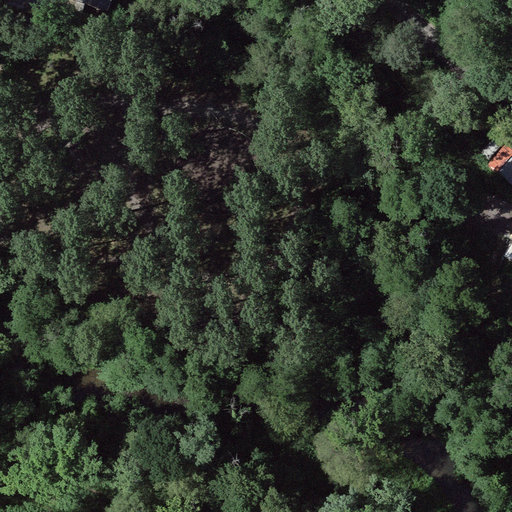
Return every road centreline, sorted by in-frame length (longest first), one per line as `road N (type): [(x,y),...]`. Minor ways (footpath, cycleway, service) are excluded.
road 1 (track): [(0,240),(59,284),(182,342),(215,334),(250,310),(297,222),(299,163),(281,133),(263,122),(50,79)]
road 2 (track): [(33,83),(76,110),(109,151),(205,303),(215,334)]
road 3 (unclassified): [(390,0),(511,109)]
